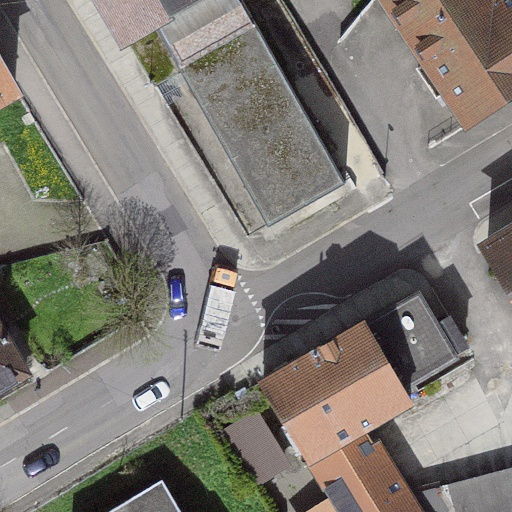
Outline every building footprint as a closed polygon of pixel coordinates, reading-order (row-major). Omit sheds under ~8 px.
[(100,0),(154,86),(179,73),(267,227),(345,183),(241,0),(100,0)] [(511,95),(511,0),(499,0),(493,5),(489,0),(387,0),(428,62),(418,70),(434,94),(445,87),(469,123),(511,95)] [(0,101),(14,93),(0,68),(0,101)] [(511,233),(487,249),(511,290),(511,233)] [(310,459),(363,427),(409,400),(402,387),(454,357),(452,354),(465,346),(448,318),(436,326),(418,295),(262,381),(310,459)] [(0,388),(25,373),(0,329),(0,388)] [(334,498),(312,511),(451,511),(444,489),(407,499),(363,427),(310,459),(334,498)] [(451,511),(511,511),(511,470),(444,489),(451,511)] [(181,511),(160,477),(102,511),(181,511)]
